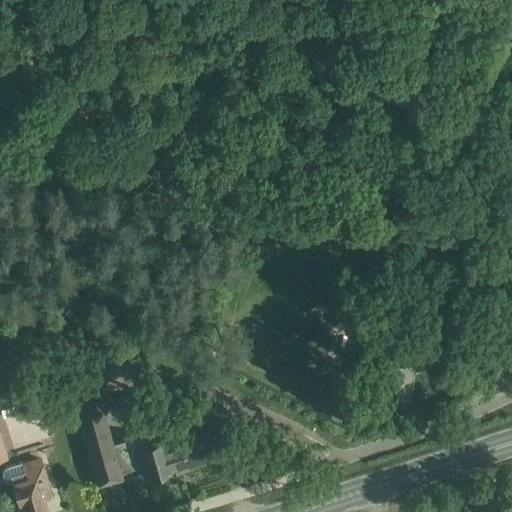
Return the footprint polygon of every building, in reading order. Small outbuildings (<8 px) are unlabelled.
[(336,318),(326,365),(351,371),(361,323),(336,318)] [(416,334),(396,332),(380,331),(376,395),(411,398),(416,334)] [(93,377),(70,383),(91,460),(98,484),(122,477),(121,472),(141,466),(145,477),(216,455),(210,433),(180,441),(178,433),(166,437),(163,429),(112,444),(93,377)] [(116,414),(138,409),(134,393),(112,398),(116,414)] [(255,457),(258,432),(239,430),(237,455),(255,457)] [(43,496),(51,494),(39,458),(22,463),(22,461),(4,467),(2,472),(3,477),(4,480),(8,483),(13,482),(19,501),(23,500),(26,511),(34,511),(46,508),(43,496)]
